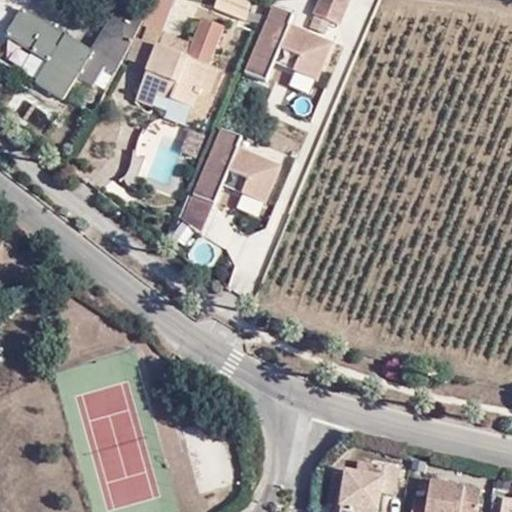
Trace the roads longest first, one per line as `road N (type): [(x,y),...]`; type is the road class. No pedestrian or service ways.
road 1 (residential): [(0,184),(170,329),(260,383),(321,406)]
road 2 (residential): [(321,406),(511,453)]
